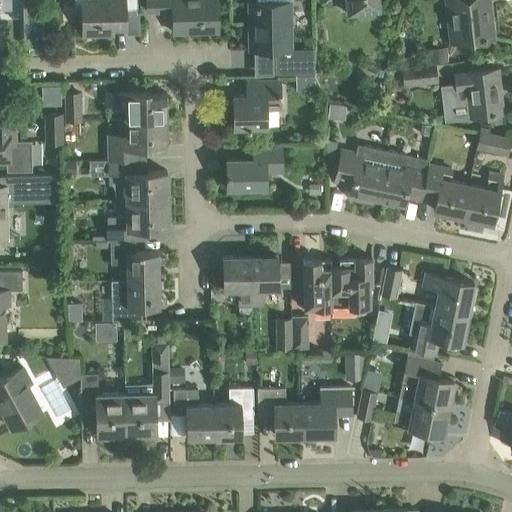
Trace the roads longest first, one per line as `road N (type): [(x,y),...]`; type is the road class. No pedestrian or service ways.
road 1 (residential): [(511,260),(348,221),(192,222)]
road 2 (residential): [(0,478),(244,475)]
road 3 (residential): [(244,475),(469,465)]
road 4 (residential): [(469,465),(511,261)]
road 5 (residential): [(0,68),(186,62)]
road 6 (residential): [(192,222),(186,62)]
